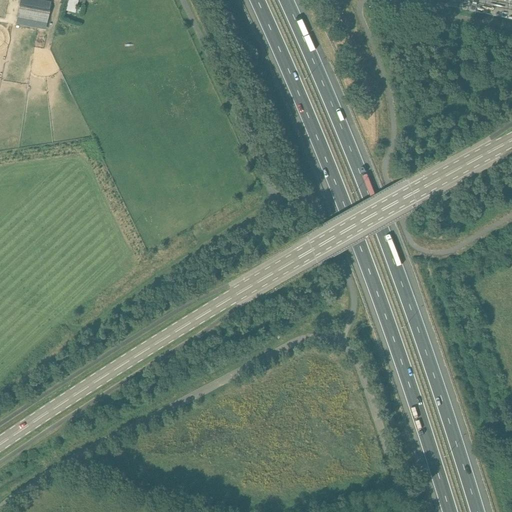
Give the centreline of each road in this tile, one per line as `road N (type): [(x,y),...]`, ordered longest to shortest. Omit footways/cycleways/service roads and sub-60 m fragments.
road 1 (motorway): [(256,0),(343,200),(448,511)]
road 2 (motorway): [(476,511),(440,384),(368,186),(287,0)]
road 3 (tertiary): [(0,446),(412,194)]
road 4 (unclassified): [(0,505),(51,464),(254,356),(311,334),(346,340)]
road 5 (unclassified): [(370,0),(363,22),(388,97),(385,182),(414,244),(455,248),(511,213)]
road 6 (track): [(87,320),(274,187)]
road 7 (unclassified): [(346,340),(351,296),(323,218),(303,194),(274,187)]
road 8 (unclassified): [(346,340),(372,378),(412,511)]
road 9 (unclassified): [(511,23),(387,0)]
